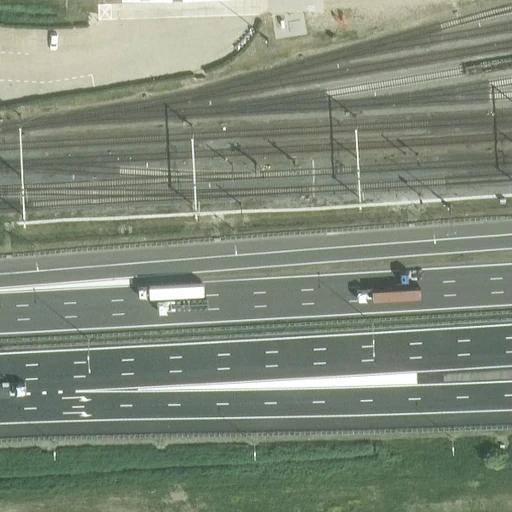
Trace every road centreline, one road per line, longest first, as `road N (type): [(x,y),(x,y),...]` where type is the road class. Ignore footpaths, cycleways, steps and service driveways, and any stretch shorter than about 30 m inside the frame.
road 1 (motorway): [(511,242),(132,271),(0,297)]
road 2 (motorway): [(511,284),(0,314)]
road 3 (motorway): [(66,370),(287,400),(511,390)]
road 4 (motorway): [(66,370),(511,344)]
